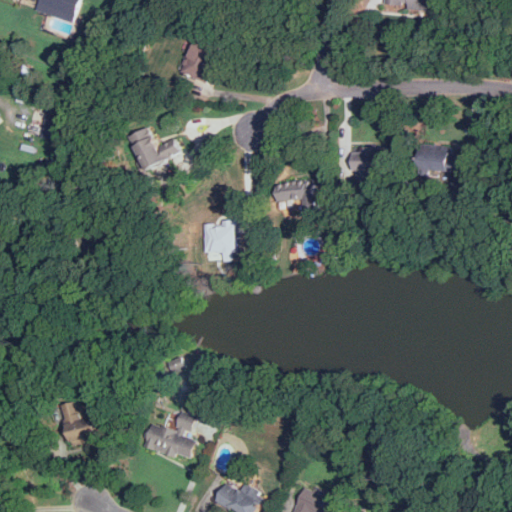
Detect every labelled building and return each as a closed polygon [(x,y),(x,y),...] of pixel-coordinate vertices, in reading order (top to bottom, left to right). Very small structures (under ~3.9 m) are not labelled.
[(41,0),(38,10),(75,22),(82,0),(41,0)] [(437,0),(387,0),(387,5),(436,10),(437,0)] [(209,83),(222,46),(196,37),(183,74),(209,83)] [(64,114),(45,115),(47,140),(66,139),(64,114)] [(146,169),(184,151),(178,139),(160,147),(150,127),(131,136),(146,169)] [(374,171),(398,171),(398,147),(354,148),(354,183),(375,183),(374,171)] [(462,172),(463,166),(451,165),(452,150),(419,149),(418,170),(462,172)] [(320,212),(317,180),(277,183),(278,202),(303,200),(304,214),(320,212)] [(206,222),(207,250),(225,250),(225,259),(235,258),(235,250),(239,250),(238,219),(224,219),(224,223),(217,224),(217,221),(206,222)] [(85,419),(82,402),(65,405),(72,446),(98,442),(94,417),(85,419)] [(199,416),(184,411),(178,430),(153,422),(146,445),(192,461),(199,440),(192,437),(199,416)] [(216,501),(238,511),(255,511),(265,493),(246,483),(243,489),(227,480),(216,501)] [(296,511),(332,511),(339,495),(326,490),(324,493),(305,486),(296,511)]
